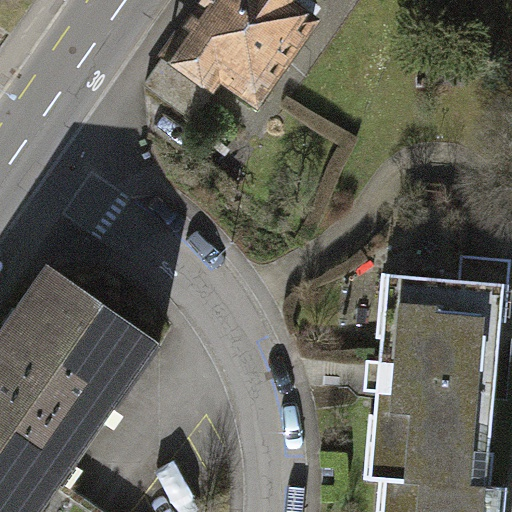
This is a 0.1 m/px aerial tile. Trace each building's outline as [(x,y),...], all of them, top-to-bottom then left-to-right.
[(203,0),(173,41),(253,100),(313,21),(285,0),(203,0)] [(212,90),(163,56),(143,83),(192,118),(212,90)] [(45,269),(0,332),(0,511),(24,511),(47,480),(101,404),(109,409),(154,347),(45,269)] [(385,481),(404,483),(505,490),(511,400),(511,286),(401,278),(385,481)] [(95,511),(47,480),(24,511),(95,511)] [(511,511),(511,490),(505,490),(404,483),(401,511),(511,511)]
